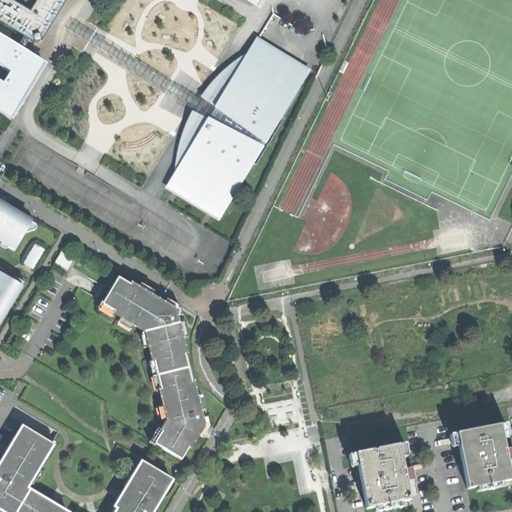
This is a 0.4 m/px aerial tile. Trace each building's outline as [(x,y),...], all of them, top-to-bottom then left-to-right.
[(0,0),(0,19),(25,34),(31,38),(33,45),(40,43),(39,37),(60,0),(0,0)] [(244,0),(260,9),(265,0),(244,0)] [(66,31),(193,110),(202,97),(170,78),(136,58),(72,21),(66,31)] [(24,50),(31,38),(25,34),(18,46),(0,34),(0,112),(13,120),(47,64),(24,50)] [(165,189),(219,221),(259,151),(257,150),(264,139),(266,140),(273,128),(274,125),(296,90),(298,88),(307,72),(254,41),(247,52),(244,57),(244,59),(222,95),(220,96),(213,107),(214,109),(208,119),(206,120),(199,131),(199,133),(175,173),(165,189)] [(177,154),(175,173),(199,133),(199,131),(206,120),(208,119),(214,109),(213,107),(220,96),(222,95),(244,59),(244,57),(247,52),(236,60),(228,65),(221,72),(210,85),(202,97),(193,110),(186,122),(181,136),(177,154)] [(0,241),(15,251),(32,223),(9,209),(0,203),(0,241)] [(35,268),(45,248),(35,243),(25,263),(35,268)] [(53,267),(67,275),(75,262),(61,254),(61,255),(57,253),(48,266),(52,268),(53,267)] [(0,322),(3,319),(0,317),(0,315),(12,299),(15,301),(24,288),(6,277),(6,278),(0,274),(0,322)] [(130,287),(117,279),(107,296),(102,306),(114,313),(114,315),(144,333),(151,362),(153,362),(161,390),(159,391),(167,420),(161,430),(162,431),(154,444),(181,459),(188,447),(190,447),(193,441),(203,425),(191,383),(192,383),(184,354),(183,355),(174,311),(146,295),(131,285),(130,287)] [(508,422),(502,424),(504,435),(510,434),(508,422)] [(470,489),(511,480),(511,473),(509,456),(511,456),(511,458),(511,447),(507,449),(504,435),(502,424),(459,432),(461,444),(470,489)] [(67,511),(57,506),(57,505),(54,503),(50,501),(50,502),(31,491),(30,491),(27,490),(46,457),(45,457),(52,444),(45,440),(25,428),(18,441),(16,440),(1,466),(2,467),(0,470),(0,508),(6,511),(67,511)] [(455,445),(461,444),(459,432),(453,433),(455,445)] [(408,443),(401,444),(403,455),(410,454),(408,443)] [(368,508),(412,500),(407,475),(410,475),(411,478),(417,477),(416,472),(415,467),(406,468),(403,455),(401,444),(357,452),(360,464),(368,508)] [(354,465),(360,464),(357,452),(351,453),(354,465)] [(163,490),(171,478),(143,462),(136,475),(134,474),(127,487),(124,493),(122,492),(118,499),(119,500),(115,506),(118,508),(115,511),(150,511),(155,504),(156,505),(163,493),(164,491),(163,490)]
